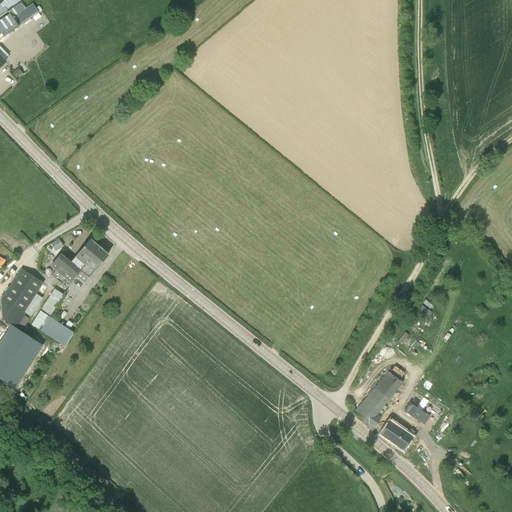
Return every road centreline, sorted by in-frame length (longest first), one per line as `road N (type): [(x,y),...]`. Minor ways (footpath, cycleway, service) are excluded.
road 1 (tertiary): [(328,405),(107,223),(0,115)]
road 2 (track): [(442,219),(423,111),(419,0)]
road 3 (track): [(328,405),(442,219)]
road 4 (tertiary): [(446,511),(328,405)]
road 5 (unclassified): [(382,511),(375,490),(323,433),(328,405)]
